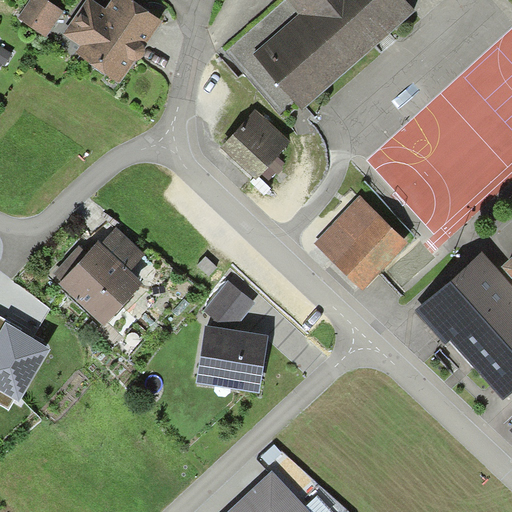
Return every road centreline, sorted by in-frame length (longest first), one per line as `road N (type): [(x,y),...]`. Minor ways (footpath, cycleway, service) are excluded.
road 1 (residential): [(360,339),(162,140),(111,161),(47,225),(24,233),(0,225)]
road 2 (residential): [(177,511),(360,339)]
road 3 (residential): [(511,479),(360,339)]
